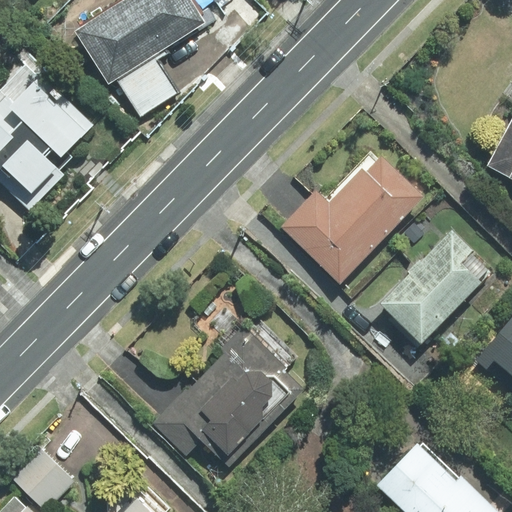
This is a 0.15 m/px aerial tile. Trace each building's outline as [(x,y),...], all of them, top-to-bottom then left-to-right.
[(188,0),(122,0),(73,29),(104,90),(204,26),(188,0)] [(0,187),(30,213),(93,126),(38,77),(12,105),(5,96),(0,100),(0,172),(4,177),(0,180),(0,187)] [(511,181),(511,116),(485,167),(511,181)] [(341,284),(425,197),(375,148),(328,195),(323,190),(285,229),(341,284)] [(490,266),(447,228),(376,309),(419,347),(490,266)] [(511,311),(469,363),(485,376),(476,386),(498,404),(502,400),(511,408),(511,311)] [(289,366),(244,324),(154,424),(189,455),(201,441),(229,466),(303,384),(286,369),(289,366)] [(492,511),(420,439),(375,484),(403,511),(492,511)] [(49,511),(77,481),(39,448),(10,481),(45,511),(49,511)] [(31,511),(15,496),(0,511),(165,511),(133,482),(104,511),(31,511)]
